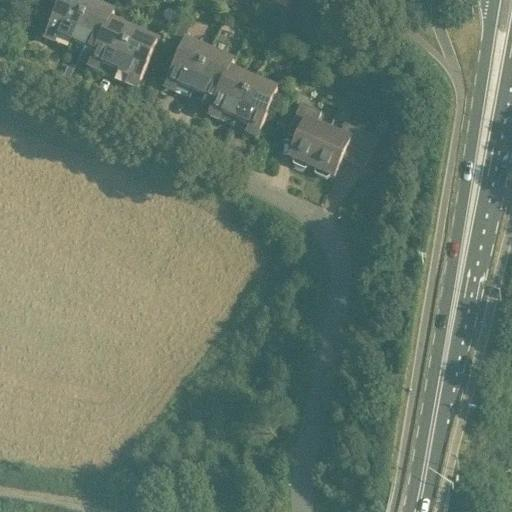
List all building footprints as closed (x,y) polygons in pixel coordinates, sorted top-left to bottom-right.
[(13,0),(0,0),(0,6),(8,11),(13,0)] [(68,54),(89,6),(75,0),(63,0),(44,43),(68,54)] [(113,17),(89,6),(68,54),(92,64),(110,24),(113,17)] [(112,82),(134,34),(110,24),(92,64),(89,72),(112,82)] [(157,45),(134,34),(112,82),(136,93),(157,45)] [(164,93),(189,103),(210,56),(185,45),(164,93)] [(233,66),(210,56),(189,103),(212,113),(229,74),(233,66)] [(229,74),(212,113),(208,121),(232,131),(253,84),(229,74)] [(277,94),(253,84),(232,131),(256,142),(277,94)] [(312,171),(328,133),(316,128),(321,116),(300,107),(290,131),(301,136),(289,161),(294,163),(294,168),(304,172),(308,169),(312,171)] [(339,138),(328,133),(312,171),(315,173),(316,177),(326,182),(329,179),(334,181),(345,155),(367,165),(378,141),(344,126),(339,138)]
